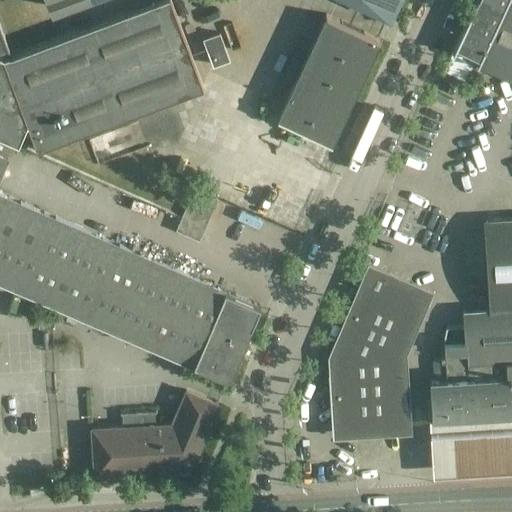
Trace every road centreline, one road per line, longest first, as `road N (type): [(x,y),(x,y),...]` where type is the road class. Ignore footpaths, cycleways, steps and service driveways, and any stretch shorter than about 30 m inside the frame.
road 1 (unclassified): [(272,511),(276,367),(445,0)]
road 2 (unknown): [(369,163),(459,203),(460,237),(434,334),(421,448)]
road 3 (secondary): [(272,511),(511,502)]
